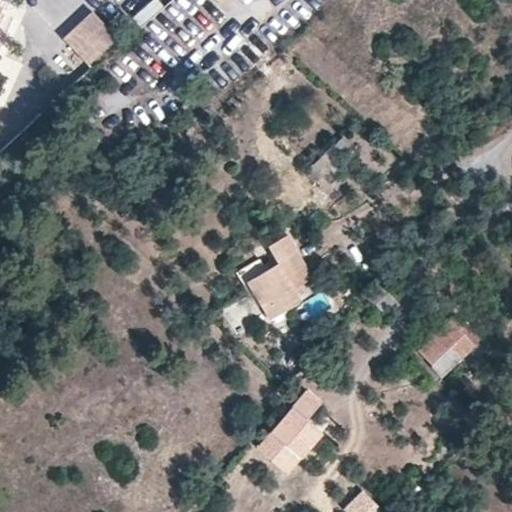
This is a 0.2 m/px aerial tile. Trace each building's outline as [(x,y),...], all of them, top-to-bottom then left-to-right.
[(141,23),(163,7),(157,0),(153,0),(134,14),(141,23)] [(87,64),(116,36),(90,9),(61,37),(87,64)] [(0,73),(0,46),(11,23),(0,17),(0,82),(4,75),(0,73)] [(315,181),(354,153),(344,139),(305,168),(315,181)] [(306,261),(288,231),(268,242),(278,260),(246,278),(270,317),(302,298),(299,293),(295,285),(303,281),(314,274),(306,261)] [(308,288),(303,281),(295,285),(299,293),(308,288)] [(387,314),(396,303),(376,286),(368,297),(387,314)] [(448,348),(458,358),(478,339),(456,316),(417,353),(430,365),(448,348)] [(440,376),(458,358),(448,348),(430,365),(440,376)] [(279,453),(308,420),(322,404),(306,391),(265,439),(264,440),(265,440),(265,441),(279,453)] [(317,430),(308,420),(279,453),(290,462),(317,430)]
